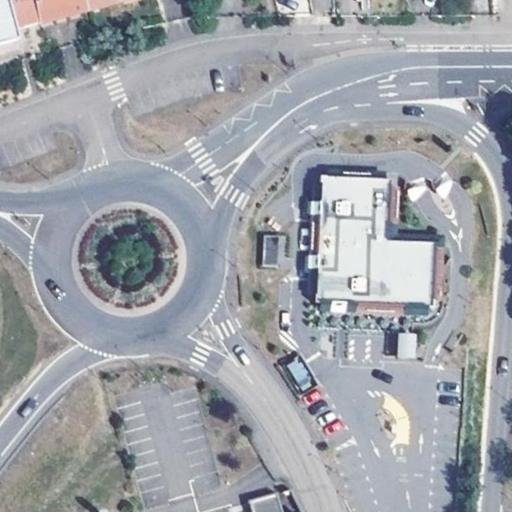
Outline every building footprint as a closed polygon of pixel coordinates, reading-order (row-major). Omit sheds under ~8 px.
[(0,0),(0,46),(17,42),(14,32),(37,25),(29,0),(0,0)] [(29,0),(37,25),(86,12),(83,0),(29,0)] [(83,0),(86,12),(130,0),(83,0)] [(391,180),(320,177),(319,203),(313,203),(313,214),(318,214),(316,257),(311,257),(309,288),(314,289),(314,303),(332,304),(432,309),(435,244),(388,242),(391,180)] [(279,237),(264,236),(262,266),(278,267),(279,237)] [(398,358),(416,358),(416,332),(397,332),(398,358)] [(299,358),(287,364),(300,389),(312,383),(299,358)] [(299,511),(298,511),(283,511),(277,492),(255,499),(258,511),(299,511)]
